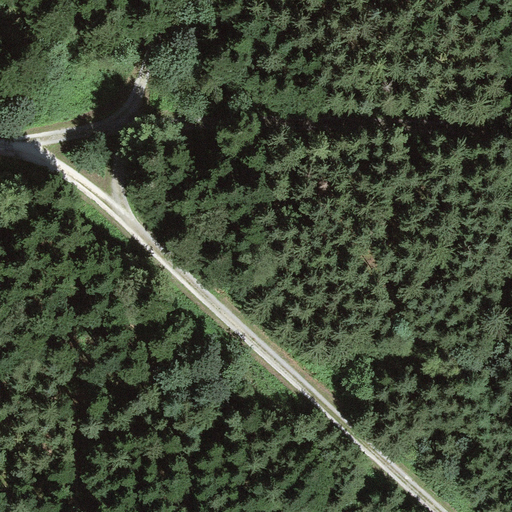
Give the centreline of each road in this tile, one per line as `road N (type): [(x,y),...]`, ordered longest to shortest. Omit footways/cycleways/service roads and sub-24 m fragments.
road 1 (track): [(0,144),(27,140),(445,511)]
road 2 (track): [(27,140),(127,125),(511,129)]
road 3 (track): [(170,0),(120,152),(118,221)]
